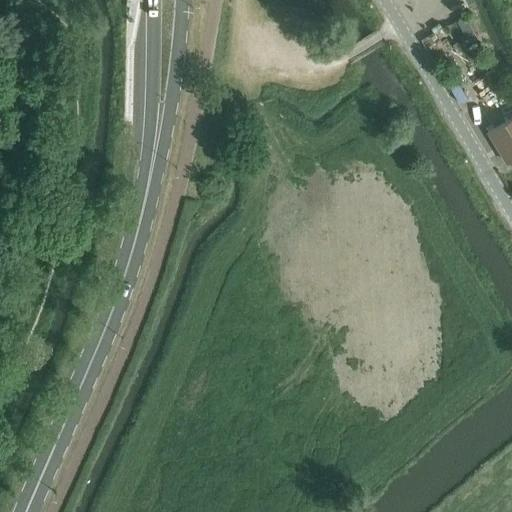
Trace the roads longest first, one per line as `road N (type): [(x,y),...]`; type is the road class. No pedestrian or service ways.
road 1 (secondary): [(27,511),(117,305),(150,185),(168,0)]
road 2 (unclassified): [(511,213),(383,0)]
